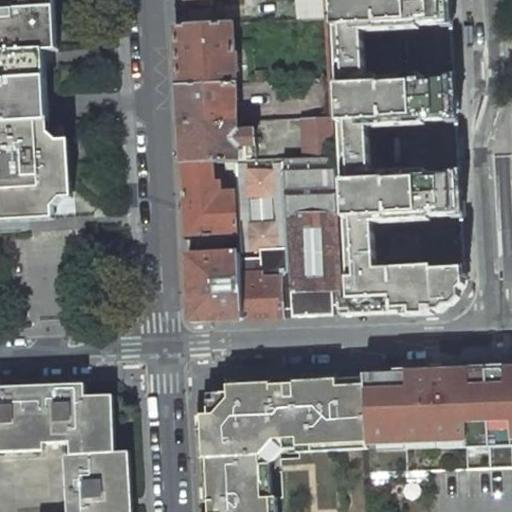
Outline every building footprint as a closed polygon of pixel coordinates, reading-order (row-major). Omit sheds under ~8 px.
[(0,0),(0,223),(55,220),(55,208),(63,200),(74,199),(71,140),(59,141),(50,134),(50,122),(46,52),(58,51),(55,0),(0,0)] [(296,0),(297,20),(327,18),(325,0),(296,0)] [(335,0),(351,299),(342,300),(341,300),(341,306),(342,316),(442,313),(467,287),(462,199),(451,0),(335,0)] [(178,87),(234,84),(234,72),(237,72),(236,53),(233,53),(232,22),(175,26),(178,87)] [(265,71),(253,71),(253,83),(266,82),(265,71)] [(236,123),(234,84),(178,87),(181,125),(236,123)] [(301,119),(303,159),(334,158),(332,117),(301,119)] [(237,133),(236,123),(181,125),(183,163),(213,162),(235,161),(238,161),(237,146),(256,145),(255,132),(237,133)] [(257,161),(256,145),(237,146),(238,161),(257,161)] [(342,290),(336,157),(334,158),(303,159),(284,160),(289,257),(290,293),(342,290)] [(237,193),(215,194),(213,162),(183,163),(188,238),(239,235),(237,193)] [(240,254),(189,257),(192,322),(242,320),(240,276),(241,276),(240,259),(240,254)] [(240,276),(242,320),(283,318),(282,310),(291,310),(290,293),(289,257),(240,259),(241,276),(240,276)] [(342,290),(290,293),(291,310),(292,318),(334,316),(334,306),(341,306),(341,300),(342,300),(342,290)] [(511,372),(487,374),(425,374),(430,471),(511,467),(511,372)] [(198,416),(203,511),(277,511),(277,498),(273,498),(263,498),(261,456),(274,440),(297,438),(298,448),(298,453),(369,449),(366,374),(228,382),(228,393),(208,394),(209,415),(198,416)] [(371,473),(430,471),(425,374),(366,374),(369,449),(371,473)] [(86,384),(0,387),(0,445),(45,444),(71,443),(72,456),(66,456),(69,511),(126,511),(123,453),(116,453),(109,454),(107,396),(87,397),(86,384)] [(114,396),(107,396),(109,454),(116,453),(114,396)] [(274,440),(285,449),(298,448),(297,438),(274,440)] [(274,440),(261,456),(271,465),(285,449),(274,440)] [(0,452),(46,451),(45,444),(0,445),(0,452)] [(133,511),(130,453),(123,453),(126,511),(133,511)] [(263,498),(273,498),(271,465),(261,456),(263,498)]
